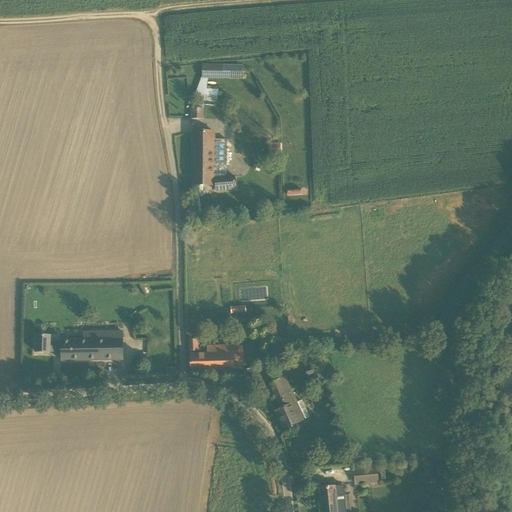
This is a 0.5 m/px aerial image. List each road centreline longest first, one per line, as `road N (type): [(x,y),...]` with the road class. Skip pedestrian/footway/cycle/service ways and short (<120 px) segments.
road 1 (unclassified): [(179,397),(176,205),(164,141)]
road 2 (unclassified): [(287,511),(280,463),(259,425),(221,396),(179,397)]
road 3 (unclassified): [(0,403),(179,397)]
road 4 (track): [(0,20),(123,13),(143,19)]
road 5 (track): [(143,19),(158,45),(164,141)]
